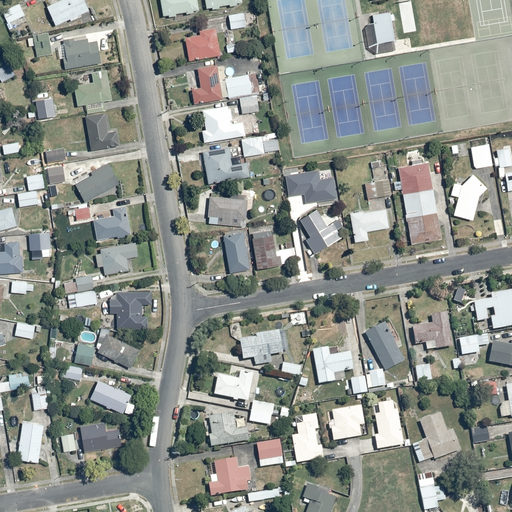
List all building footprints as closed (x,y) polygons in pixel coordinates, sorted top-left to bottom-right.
[(63,0),(47,7),(56,26),(90,11),(84,0),(63,0)] [(200,10),(197,0),(160,0),(163,16),(200,10)] [(242,0),(205,0),(206,9),(243,2),(242,0)] [(21,2),(1,10),(8,26),(27,18),(21,2)] [(395,40),(390,12),(373,15),(378,44),(395,40)] [(245,13),(228,14),(229,29),(246,27),(245,13)] [(30,35),(27,25),(15,28),(18,38),(30,35)] [(221,55),(216,28),(200,31),(201,35),(185,38),(190,61),(221,55)] [(48,33),(34,36),(38,57),(52,55),(48,33)] [(64,58),(66,70),(101,64),(97,41),(89,42),(89,39),(75,41),(75,39),(64,40),(64,44),(58,47),(60,58),(64,58)] [(238,42),(226,44),(228,53),(240,51),(238,42)] [(223,99),(217,65),(198,68),(201,88),(192,90),(195,104),(223,99)] [(74,86),(78,107),(86,105),(87,114),(106,111),(104,102),(113,100),(107,71),(92,73),(94,83),(74,86)] [(252,74),(226,77),(227,99),(240,98),(241,113),(255,112),(252,74)] [(47,101),(37,101),(39,120),(51,120),(50,107),(47,107),(47,101)] [(231,124),(228,106),(202,111),(206,130),(202,131),(204,143),(246,136),(243,122),(231,124)] [(105,114),(86,117),(92,151),(120,146),(118,131),(109,133),(105,114)] [(261,135),(241,137),(243,157),(263,155),(261,135)] [(21,141),(2,144),(3,154),(22,153),(21,141)] [(488,144),(471,147),(475,168),(491,165),(488,144)] [(511,166),(510,146),(496,148),(498,168),(511,166)] [(230,147),(203,151),(208,185),(250,177),(248,163),(233,165),(230,147)] [(63,149),(45,151),(47,163),(64,161),(63,149)] [(442,239),(429,162),(398,167),(411,244),(442,239)] [(92,176),(76,185),(85,203),(120,184),(109,163),(91,173),(92,176)] [(302,166),(285,168),(288,195),(306,193),(302,166)] [(62,167),(47,169),(48,183),(63,182),(62,167)] [(43,174),(27,176),(29,190),(45,188),(43,174)] [(487,188),(473,174),(462,185),(454,215),(473,220),(480,196),(487,188)] [(387,177),(363,182),(366,198),(391,194),(387,177)] [(45,191),(17,193),(19,206),(46,204),(45,191)] [(246,221),(248,199),(211,197),(208,216),(246,221)] [(0,231),(18,226),(12,207),(0,210),(0,231)] [(89,207),(75,208),(76,221),(90,219),(89,207)] [(114,216),(94,220),(98,240),(132,235),(127,207),(113,209),(114,216)] [(328,227),(317,209),(300,220),(310,236),(300,243),(309,258),(343,238),(341,219),(328,227)] [(390,228),(386,209),(351,216),(355,242),(369,240),(368,232),(390,228)] [(250,270),(243,232),(224,235),(230,273),(250,270)] [(49,233),(29,233),(29,251),(49,251),(49,233)] [(274,235),(252,238),(257,269),(282,265),(281,255),(277,256),(274,235)] [(6,252),(0,252),(0,274),(24,273),(23,256),(20,256),(19,242),(6,242),(6,252)] [(136,243),(100,249),(101,254),(96,255),(98,268),(104,267),(105,275),(129,271),(127,259),(138,257),(136,243)] [(91,274),(64,278),(66,292),(93,288),(91,274)] [(34,282),(12,281),(11,293),(33,294),(34,282)] [(495,316),(491,317),(493,329),(511,325),(511,289),(492,293),(493,298),(474,302),(477,321),(489,319),(487,309),(493,308),(495,316)] [(96,290),(60,296),(62,303),(68,302),(69,307),(98,302),(96,290)] [(152,292),(117,293),(117,300),(110,300),(111,314),(117,314),(117,329),(147,329),(147,317),(142,317),(142,305),(152,305),(152,292)] [(433,323),(412,326),(415,344),(435,341),(436,348),(453,346),(447,312),(431,315),(433,323)] [(33,325),(16,323),(14,336),(31,338),(33,325)] [(385,323),(365,333),(385,371),(405,361),(385,323)] [(256,336),(240,339),(243,360),(254,358),(255,365),(272,362),(271,355),(283,353),(279,329),(256,334),(256,336)] [(140,350),(107,334),(98,353),(131,369),(140,350)] [(478,334),(459,336),(461,355),(480,353),(478,334)] [(511,344),(493,341),(489,361),(511,365),(511,344)] [(93,347),(77,344),(74,362),(90,365),(93,347)] [(57,346),(49,345),(48,355),(56,356),(57,346)] [(328,347),(313,350),(319,383),(335,380),(334,373),(354,370),(350,352),(330,355),(328,347)] [(301,365),(282,362),(280,372),(300,375),(301,365)] [(84,366),(62,363),(60,377),(82,380),(84,366)] [(423,364),(415,365),(416,377),(424,377),(423,364)] [(365,368),(357,368),(358,377),(350,378),(351,394),(366,393),(365,368)] [(385,384),(382,369),(382,368),(368,371),(371,387),(385,384)] [(239,379),(218,375),(214,394),(248,401),(254,373),(240,370),(239,379)] [(30,372),(9,372),(9,386),(30,386),(30,372)] [(310,377),(302,374),(298,384),(307,387),(310,377)] [(47,376),(46,391),(47,391),(47,392),(60,393),(61,377),(47,376)] [(134,395),(99,379),(90,399),(123,414),(124,411),(132,415),(137,405),(131,402),(134,395)] [(497,381),(480,381),(480,396),(498,395),(497,381)] [(45,390),(31,392),(33,410),(48,408),(45,390)] [(275,404),(253,400),(248,421),(271,425),(275,404)] [(375,414),(378,435),(375,435),(377,449),(404,444),(398,409),(394,410),(393,401),(378,403),(380,413),(375,414)] [(362,405),(332,410),(335,427),(331,427),(333,441),(361,436),(359,425),(365,424),(362,405)] [(289,406),(280,406),(280,421),(288,422),(289,406)] [(233,412),(209,417),(212,434),(208,434),(210,447),(249,440),(247,427),(236,429),(233,412)] [(427,440),(413,445),(420,462),(459,448),(453,429),(447,431),(441,413),(420,421),(427,440)] [(298,434),(292,435),(297,463),(324,458),(321,445),(318,446),(315,429),(318,429),(316,414),(295,417),(298,434)] [(44,425),(23,422),(18,461),(39,464),(44,425)] [(105,423),(81,427),(85,452),(122,446),(120,429),(107,431),(105,423)] [(471,430),(473,443),(489,441),(487,428),(471,430)] [(74,434),(61,435),(63,452),(76,451),(74,434)] [(280,439),(256,442),(260,467),(283,464),(280,439)] [(236,457),(214,461),(217,481),(208,482),(210,496),(248,490),(247,481),(251,481),(249,466),(238,468),(236,457)] [(432,472),(417,475),(424,510),(438,507),(437,501),(446,499),(443,486),(435,488),(432,472)] [(303,497),(311,500),(306,511),(330,511),(336,497),(328,495),(330,489),(319,485),(318,488),(308,484),(303,497)] [(289,486),(247,493),(249,503),(291,495),(289,486)]
